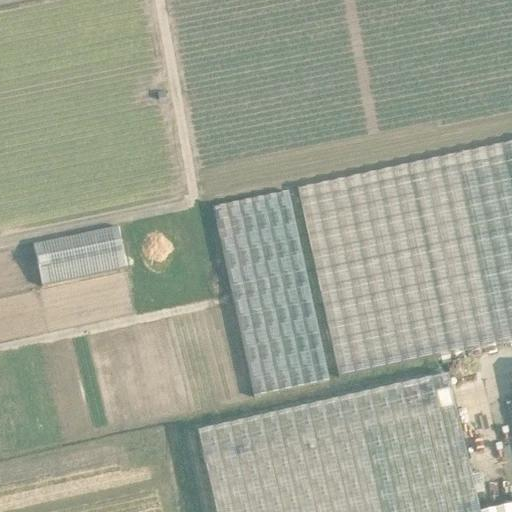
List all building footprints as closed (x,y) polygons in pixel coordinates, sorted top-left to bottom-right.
[(511,142),(296,190),(337,378),(511,339),(511,142)] [(288,192),(212,208),(229,291),(232,303),(252,397),(328,381),(288,192)] [(0,294),(40,287),(32,244),(0,250),(0,294)] [(0,340),(48,330),(40,287),(0,294),(0,340)] [(478,511),(447,375),(196,432),(214,511),(478,511)]
